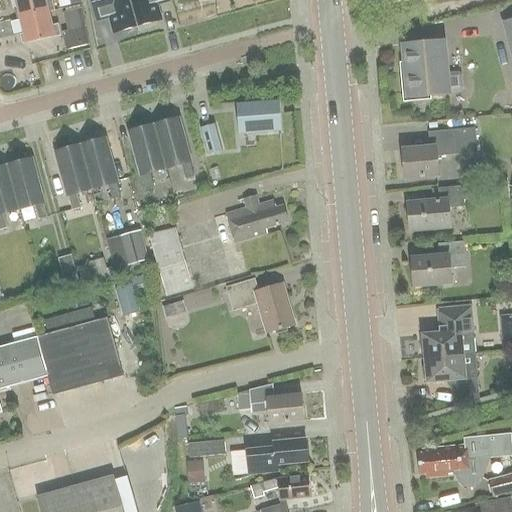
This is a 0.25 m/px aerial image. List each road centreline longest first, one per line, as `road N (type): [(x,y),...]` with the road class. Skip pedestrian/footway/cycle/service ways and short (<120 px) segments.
road 1 (secondary): [(374,511),(329,0)]
road 2 (residential): [(0,115),(261,43)]
